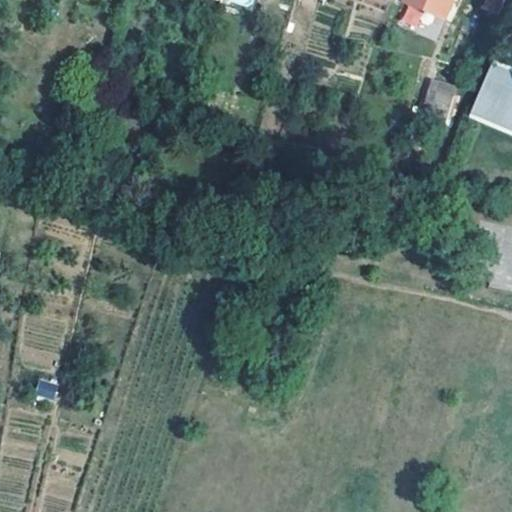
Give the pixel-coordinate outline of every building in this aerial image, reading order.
[(402,0),(446,18),(453,0),(402,0)] [(454,22),(463,0),(453,0),(446,18),(454,22)] [(486,0),(483,10),(498,16),(505,0),(486,0)] [(416,30),(423,14),(407,6),(400,22),(416,30)] [(511,74),(493,67),(472,116),(511,132),(511,74)] [(434,79),(430,92),(456,97),(458,86),(434,79)] [(430,92),(423,118),(449,123),(456,97),(430,92)] [(511,292),(511,291),(511,272),(494,268),(488,286),(511,292)] [(53,398),(56,383),(38,380),(35,394),(53,398)]
